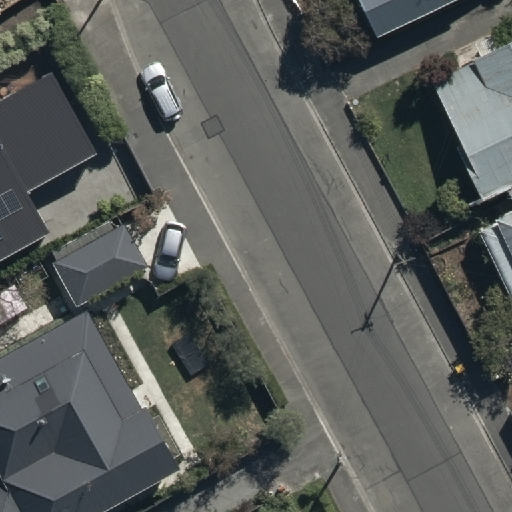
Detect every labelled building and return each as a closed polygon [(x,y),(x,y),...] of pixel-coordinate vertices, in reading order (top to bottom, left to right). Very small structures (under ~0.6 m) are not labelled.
[(362,0),(372,21),(419,0),(362,0)] [(452,143),(477,190),(511,175),(511,39),(427,86),(457,140),(452,143)] [(97,153),(52,72),(0,100),(0,259),(52,231),(29,190),(97,153)] [(511,188),(488,199),(493,211),(475,219),(511,301),(511,188)] [(53,253),(77,295),(146,255),(123,214),(53,253)] [(87,298),(0,344),(0,457),(8,472),(2,476),(0,477),(0,511),(72,511),(183,452),(148,388),(139,393),(87,298)]
